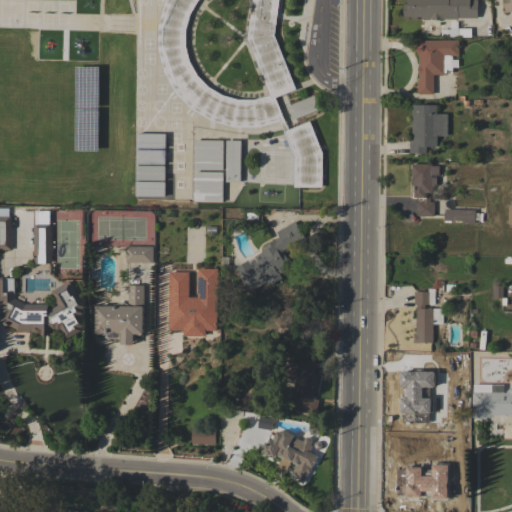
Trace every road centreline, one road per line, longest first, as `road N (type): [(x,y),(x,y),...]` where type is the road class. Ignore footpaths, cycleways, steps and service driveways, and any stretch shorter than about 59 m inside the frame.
road 1 (secondary): [(363,0),(358,511)]
road 2 (tertiary): [(0,460),(179,470),(227,479),(285,511)]
